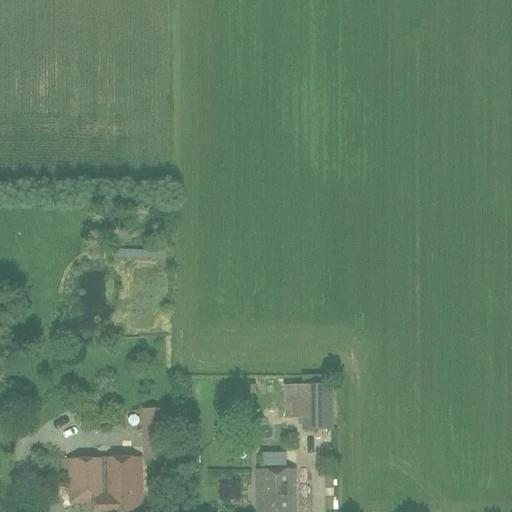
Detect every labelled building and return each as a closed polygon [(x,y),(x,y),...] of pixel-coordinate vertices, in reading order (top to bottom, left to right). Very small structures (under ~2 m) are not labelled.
[(332,388),(331,388),(331,376),(301,377),(301,389),(302,431),(333,431),(332,388)] [(163,412),(144,413),(146,462),(166,461),(163,412)] [(233,431),(218,431),(218,440),(234,440),(233,431)] [(263,454),(263,473),(257,473),(258,511),(296,511),(295,472),(286,472),(286,453),(263,454)] [(191,464),(199,464),(200,454),(191,454),(191,464)] [(70,462),(71,496),(92,496),(91,511),(141,511),(141,461),(70,462)]
